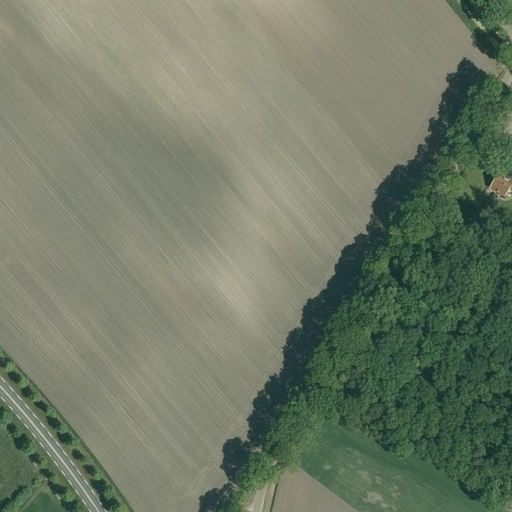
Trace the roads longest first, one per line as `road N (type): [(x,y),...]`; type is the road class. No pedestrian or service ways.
road 1 (unclassified): [(511,74),(269,467),(256,511)]
road 2 (primary): [(0,387),(97,511)]
